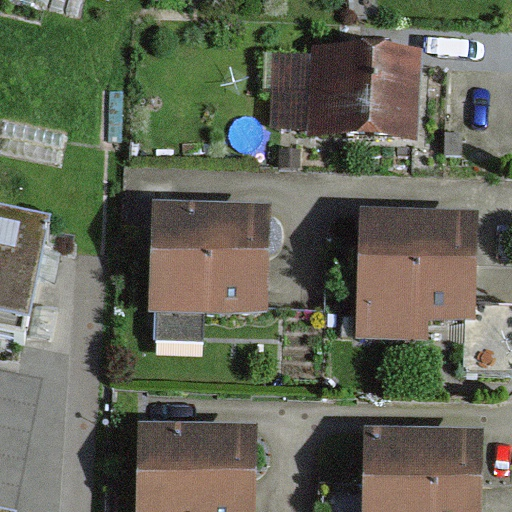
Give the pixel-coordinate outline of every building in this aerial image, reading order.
[(429,71),(329,65),(323,152),(424,158),(429,71)] [(271,231),(163,226),(157,334),(265,339),(271,231)] [(50,244),(0,232),(0,343),(26,349),(50,244)] [(476,240),(367,238),(364,348),(474,350),(476,240)] [(255,511),(257,444),(145,442),(143,511),(255,511)] [(481,511),(482,446),(368,444),(366,511),(481,511)]
